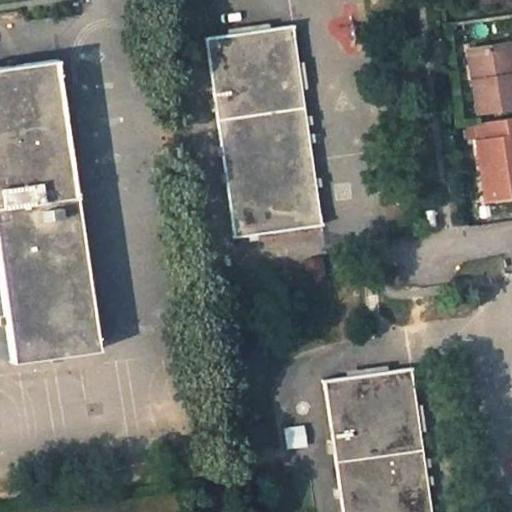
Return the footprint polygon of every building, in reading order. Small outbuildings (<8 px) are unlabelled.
[(205,37),(233,236),(320,222),(292,23),(205,37)] [(467,48),(475,111),(511,105),(511,72),(510,73),(507,42),(467,48)] [(0,66),(0,287),(10,360),(97,349),(55,58),(0,66)] [(488,201),(511,196),(511,116),(477,121),(479,138),(476,139),(480,172),(484,171),(488,201)] [(483,201),(488,201),(484,171),(480,172),(483,201)] [(322,379),(341,511),(431,511),(411,366),(322,379)]
